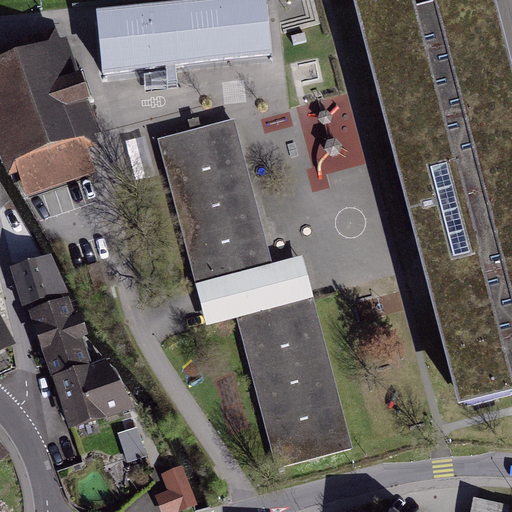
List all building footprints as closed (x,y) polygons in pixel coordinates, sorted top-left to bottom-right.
[(408,0),(385,0),(359,7),(464,409),(511,395),(511,101),(485,0),(475,0),(413,16),(408,0)] [(265,6),(99,23),(104,74),(270,57),(265,6)] [(47,53),(0,69),(0,112),(17,160),(77,139),(66,106),(84,100),(77,80),(59,86),(47,53)] [(191,135),(192,141),(204,138),(203,132),(200,120),(188,123),(191,135)] [(191,135),(159,144),(198,290),(228,282),(238,318),(278,470),(352,450),(312,298),(282,306),(272,270),(234,124),(203,132),(204,138),(192,141),(191,135)] [(77,139),(17,160),(29,193),(90,171),(77,139)] [(145,140),(127,145),(137,182),(155,177),(145,140)] [(25,306),(59,296),(47,259),(14,269),(25,306)] [(302,263),(272,270),(282,306),(312,298),(302,263)] [(89,268),(97,290),(107,286),(99,264),(89,268)] [(228,282),(198,290),(208,326),(238,318),(228,282)] [(87,372),(63,302),(30,313),(69,428),(125,412),(101,367),(87,372)] [(0,323),(0,348),(10,343),(0,323)] [(138,436),(122,441),(129,462),(145,456),(138,436)] [(0,441),(0,459),(9,453),(0,442),(0,441)] [(170,489),(156,494),(162,511),(167,511),(196,502),(184,468),(164,475),(170,489)] [(508,511),(509,507),(472,500),(469,511),(508,511)]
